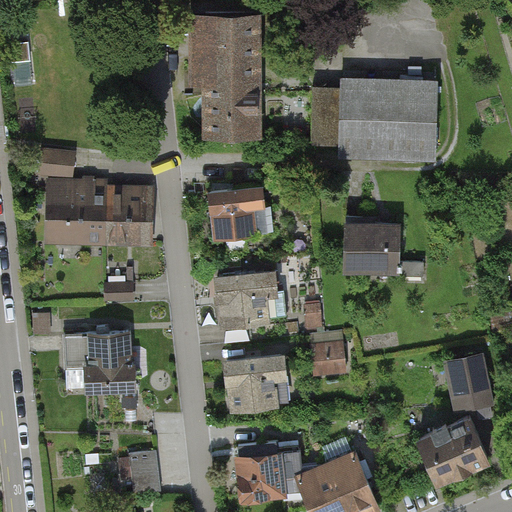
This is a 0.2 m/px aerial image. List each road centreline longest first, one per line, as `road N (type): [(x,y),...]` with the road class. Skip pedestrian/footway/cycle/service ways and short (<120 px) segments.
road 1 (residential): [(206,511),(150,0)]
road 2 (residential): [(21,511),(0,309)]
